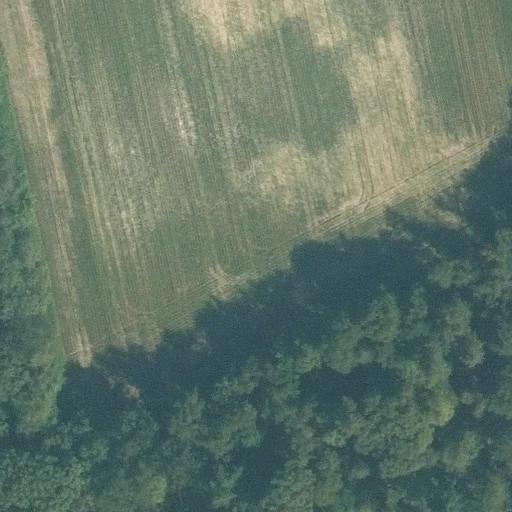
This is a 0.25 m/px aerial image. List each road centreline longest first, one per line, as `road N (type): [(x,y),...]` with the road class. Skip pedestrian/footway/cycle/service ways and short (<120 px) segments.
road 1 (track): [(91,511),(511,284)]
road 2 (track): [(0,363),(33,511)]
